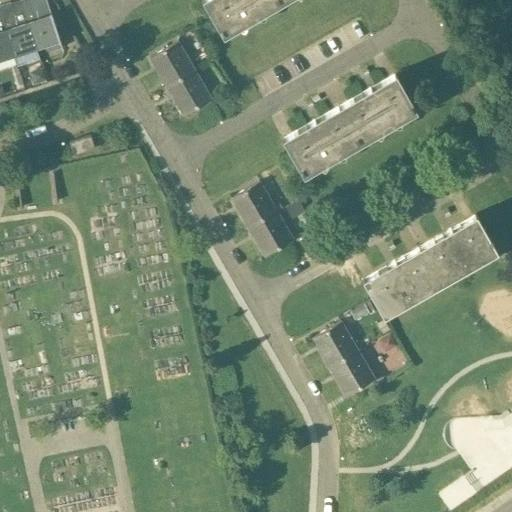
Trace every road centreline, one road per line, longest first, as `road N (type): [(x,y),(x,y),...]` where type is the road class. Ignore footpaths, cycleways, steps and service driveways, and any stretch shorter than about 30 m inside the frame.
road 1 (residential): [(257,302),(483,170),(494,152),(493,127),(420,16)]
road 2 (residential): [(174,160),(420,16)]
road 3 (residential): [(324,511),(327,434),(257,302)]
road 4 (residential): [(257,302),(174,160)]
road 5 (residential): [(0,147),(43,138),(132,91)]
